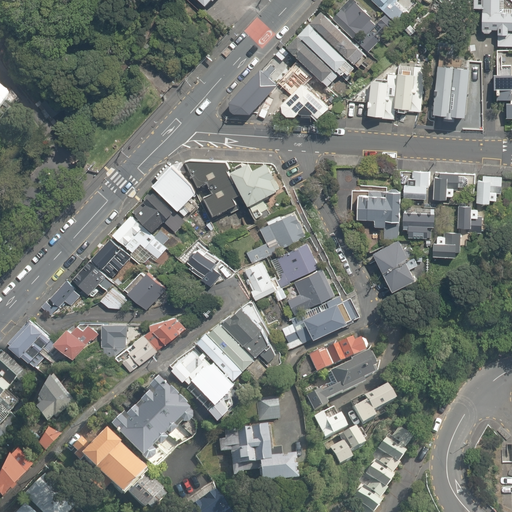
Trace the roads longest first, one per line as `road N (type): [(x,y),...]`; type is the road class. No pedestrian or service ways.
road 1 (residential): [(17,300),(57,323),(147,316),(230,296),(222,311),(64,438)]
road 2 (residential): [(511,152),(293,140)]
road 3 (residential): [(370,306),(293,140)]
road 4 (secondary): [(294,0),(172,130)]
road 5 (secondary): [(123,184),(17,300)]
road 6 (residential): [(459,499),(446,470),(454,434),(479,394),(511,370)]
road 7 (residential): [(293,140),(172,130)]
